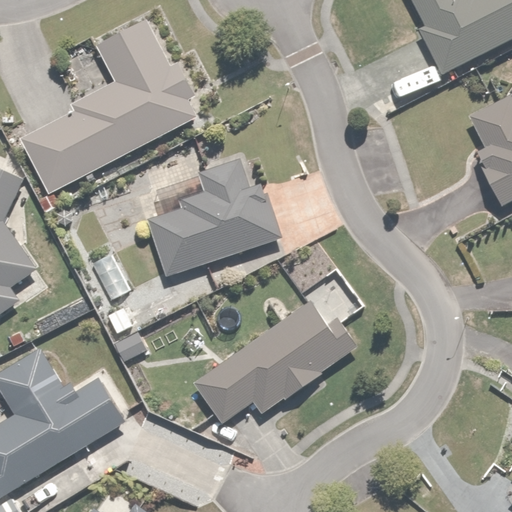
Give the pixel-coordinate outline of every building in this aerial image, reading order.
[(444,78),(447,76),(511,40),(511,0),(413,0),(428,27),(419,32),(444,78)] [(51,193),(55,191),(213,114),(187,60),(177,65),(153,17),(101,43),(119,81),(72,104),(76,112),(24,137),(51,193)] [(504,212),(507,210),(511,207),(511,95),(468,117),(483,149),(475,153),(504,212)] [(153,218),(170,272),(284,238),(268,186),(252,191),(242,158),(199,171),(205,192),(183,199),(186,209),(153,218)] [(0,315),(22,302),(12,285),(40,268),(11,220),(30,181),(0,166),(0,315)] [(115,250),(91,263),(112,301),(136,288),(115,250)] [(311,304),(198,382),(225,422),(257,400),(266,413),(351,355),(331,327),(352,313),(326,275),(303,292),(311,304)] [(128,303),(109,315),(122,336),(141,324),(128,303)] [(0,495),(129,423),(103,378),(73,395),(46,348),(0,373),(0,384),(17,415),(0,424),(0,495)] [(153,511),(141,503),(134,511),(109,511),(102,507),(97,511),(153,511)]
